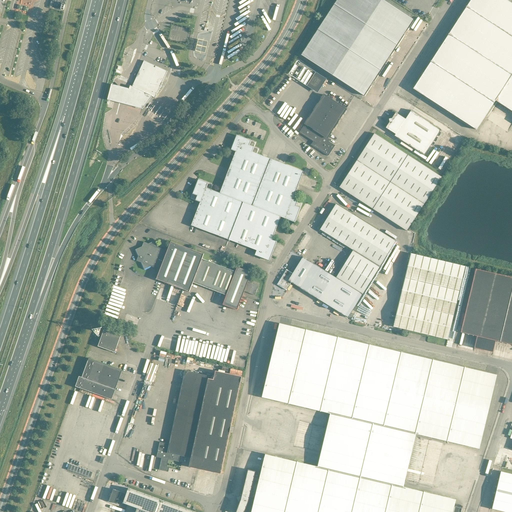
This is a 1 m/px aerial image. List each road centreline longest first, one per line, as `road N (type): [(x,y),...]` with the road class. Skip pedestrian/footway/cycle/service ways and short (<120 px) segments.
road 1 (tertiary): [(0,508),(103,243),(265,62),(301,0)]
road 2 (motorway): [(29,317),(120,0)]
road 3 (unclassified): [(142,223),(244,110),(332,179)]
road 4 (unclassified): [(511,365),(264,307)]
road 5 (motorway): [(68,117),(0,339)]
road 6 (unclassified): [(332,179),(449,0)]
road 7 (unclassified): [(213,504),(264,307)]
road 8 (motorway): [(68,117),(0,289)]
road 9 (unclassified): [(264,307),(276,265),(332,179)]
road 10 (unclassified): [(511,388),(470,511)]
road 11 (motorway): [(29,317),(87,204)]
road 12 (unclassified): [(107,463),(149,347)]
road 13 (motorway): [(98,0),(68,117)]
